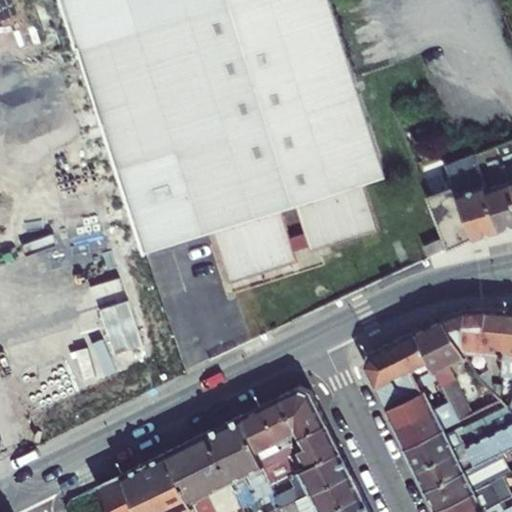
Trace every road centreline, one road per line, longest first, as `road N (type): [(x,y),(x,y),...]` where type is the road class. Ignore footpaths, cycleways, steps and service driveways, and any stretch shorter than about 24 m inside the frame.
road 1 (secondary): [(25,486),(320,338)]
road 2 (residential): [(320,338),(403,511)]
road 3 (secondary): [(320,338),(412,294),(473,276)]
